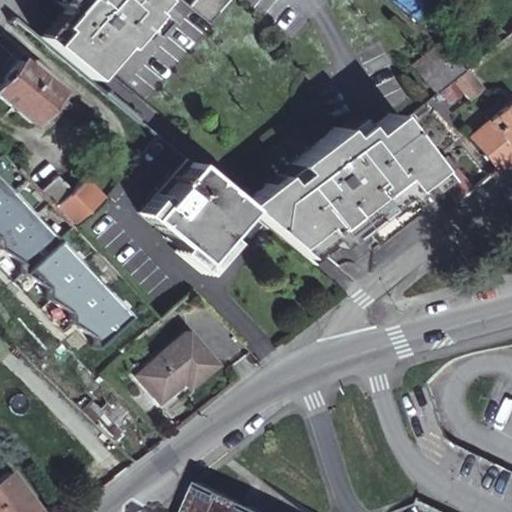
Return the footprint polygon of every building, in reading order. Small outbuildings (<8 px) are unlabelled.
[(58,7),(34,37),(37,40),(39,38),(85,77),(113,43),(117,46),(145,12),(141,10),(149,0),(51,0),(51,1),(58,7)] [(191,0),(187,6),(207,22),(226,0),(191,0)] [(414,61),(435,93),(437,91),(463,70),(467,67),(437,42),(414,61)] [(16,58),(0,77),(0,97),(29,121),(38,111),(52,122),(69,101),(16,58)] [(463,70),(437,91),(446,101),(460,89),(465,95),(476,87),(463,70)] [(468,137),(496,169),(511,155),(511,105),(508,101),(468,137)] [(445,186),(385,112),(361,132),(353,123),(339,134),(335,129),(251,196),(322,255),(342,271),(445,186)] [(353,123),(349,117),(335,129),(339,134),(353,123)] [(197,259),(241,207),(238,205),(187,163),(144,213),(197,259)] [(37,189),(70,225),(102,196),(82,176),(68,189),(54,173),(37,189)] [(127,315),(0,183),(0,252),(19,263),(19,273),(43,289),(43,299),(67,313),(67,323),(90,338),(90,347),(92,348),(127,315)] [(310,265),(322,255),(251,196),(238,205),(241,207),(310,265)] [(185,330),(132,374),(155,401),(180,381),(185,388),(213,364),(185,330)] [(434,385),(422,389),(406,395),(419,439),(424,450),(429,458),(434,464),(442,470),(447,474),(511,504),(511,468),(462,445),(449,438),(434,385)] [(79,409),(109,439),(117,430),(87,401),(79,409)] [(34,511),(7,472),(0,476),(0,511),(34,511)] [(260,511),(206,486),(192,511),(260,511)] [(413,511),(439,511),(419,502),(413,511)]
